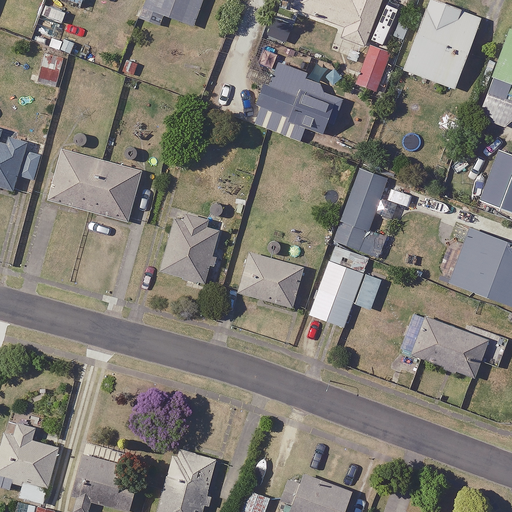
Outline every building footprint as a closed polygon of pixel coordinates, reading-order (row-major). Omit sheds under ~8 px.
[(203,0),(146,0),(140,17),(160,25),(164,14),(194,25),(203,0)] [(380,0),(295,0),(293,7),(345,26),(341,37),(364,45),(380,0)] [(480,16),(435,0),(426,0),(402,69),(454,88),(480,16)] [(477,116),(506,127),(511,120),(511,29),(510,28),(477,116)] [(388,53),(369,47),(357,83),(376,89),(388,53)] [(310,76),(276,61),(249,119),(299,141),(306,126),(327,136),(344,98),(308,81),(310,76)] [(0,185),(13,190),(17,175),(34,180),(43,152),(26,147),(29,137),(0,128),(0,185)] [(142,170),(63,148),(49,199),(127,221),(142,170)] [(189,167),(191,152),(170,148),(167,163),(189,167)] [(387,178),(360,169),(335,240),(379,255),(385,236),(369,230),(387,178)] [(208,216),(179,206),(158,269),(201,283),(219,230),(205,226),(208,216)] [(511,243),(471,229),(451,282),(511,304),(511,243)] [(303,267),(248,252),(237,291),(292,306),(303,267)] [(371,276),(329,260),(309,313),(344,326),(360,283),(367,286),(371,276)] [(505,344),(414,311),(400,350),(474,376),(480,360),(497,366),(505,344)] [(35,426),(17,421),(13,434),(5,432),(0,448),(0,473),(23,480),(19,495),(43,502),(59,447),(31,439),(35,426)] [(125,453),(86,441),(76,476),(83,479),(73,511),(78,511),(87,511),(91,499),(128,511),(135,486),(117,481),(125,453)] [(200,511),(216,459),(171,446),(151,511),(200,511)] [(325,485),(288,471),(278,499),(291,503),(287,511),(342,511),(350,490),(327,482),(325,485)] [(264,511),(270,496),(246,488),(237,511),(264,511)]
